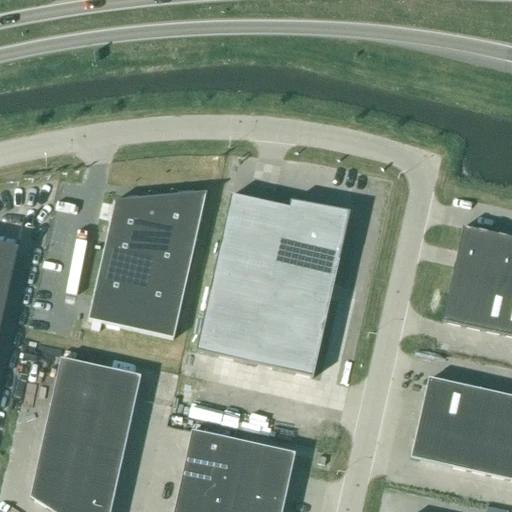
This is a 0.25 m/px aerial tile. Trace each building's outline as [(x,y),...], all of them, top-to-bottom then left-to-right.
[(113,206),(87,323),(172,342),(204,198),(205,198),(205,196),(192,197),(170,193),(168,199),(147,195),(146,201),(111,204),(111,206),(113,206)] [(229,198),(194,355),(311,381),(346,225),(294,213),(296,206),(288,204),(287,211),(229,198)] [(511,239),(461,228),(440,322),(511,338),(511,239)] [(0,250),(0,325),(16,254),(0,250)] [(59,363),(29,501),(46,511),(109,511),(139,380),(121,376),(77,366),(59,363)] [(427,382),(409,461),(419,463),(419,464),(450,471),(450,470),(511,484),(511,401),(468,391),(436,384),(427,382)] [(190,435),(173,511),(280,511),(293,457),(275,453),(209,438),(209,439),(190,435)]
